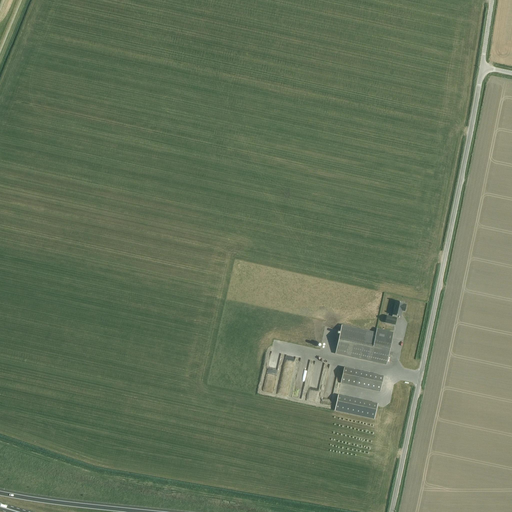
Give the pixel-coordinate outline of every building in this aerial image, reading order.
[(385,323),(395,325),(397,316),(401,317),(402,311),(404,311),(406,305),(403,304),(404,303),(395,301),(392,315),(392,317),(386,316),(385,323)] [(335,354),(383,364),(386,365),(393,333),(377,329),(376,333),(342,326),(335,354)] [(310,376),(313,355),(305,354),(301,374),(310,376)] [(384,376),(344,368),(340,383),(380,392),(384,376)] [(335,411),(374,419),(378,404),(338,395),(335,411)]
